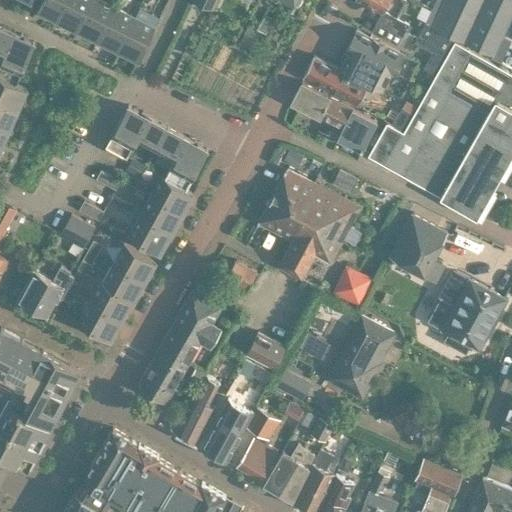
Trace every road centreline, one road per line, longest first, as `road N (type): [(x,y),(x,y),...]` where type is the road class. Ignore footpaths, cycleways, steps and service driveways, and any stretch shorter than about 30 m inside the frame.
road 1 (residential): [(262,122),(511,241)]
road 2 (residential): [(117,374),(248,149)]
road 3 (residential): [(290,511),(98,397)]
road 4 (residential): [(459,511),(511,361)]
road 5 (residential): [(262,122),(334,0)]
road 6 (residential): [(248,149),(126,87)]
road 7 (residential): [(0,312),(117,374)]
road 8 (residential): [(39,511),(98,397)]
